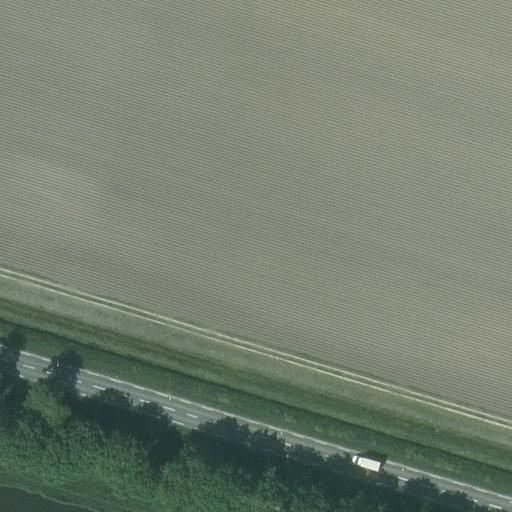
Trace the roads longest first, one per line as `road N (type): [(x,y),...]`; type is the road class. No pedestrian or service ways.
road 1 (tertiary): [(511,511),(0,358)]
road 2 (unknown): [(0,275),(511,427)]
